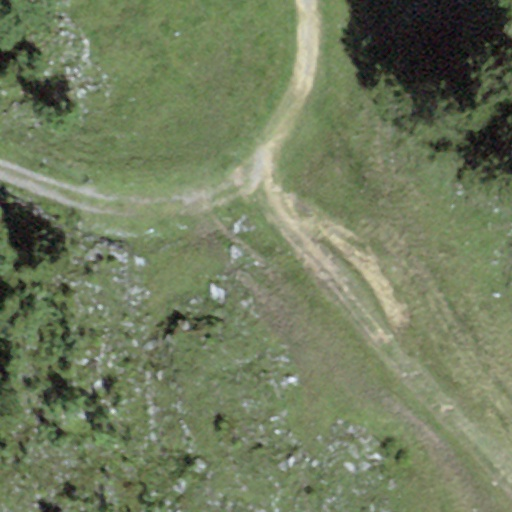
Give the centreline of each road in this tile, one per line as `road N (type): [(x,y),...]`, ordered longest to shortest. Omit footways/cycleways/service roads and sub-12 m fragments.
road 1 (track): [(262,181),(158,211),(0,173)]
road 2 (track): [(262,181),(312,52),(299,0)]
